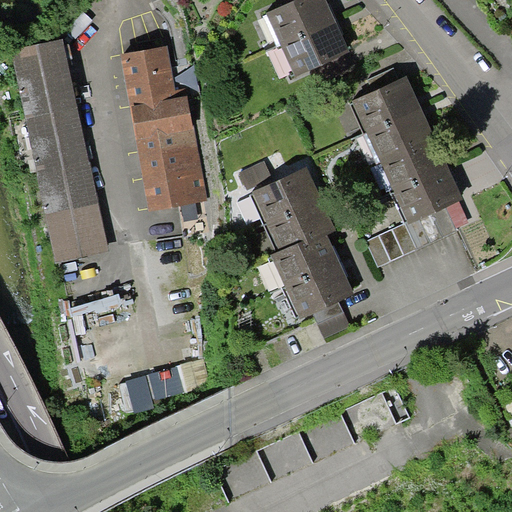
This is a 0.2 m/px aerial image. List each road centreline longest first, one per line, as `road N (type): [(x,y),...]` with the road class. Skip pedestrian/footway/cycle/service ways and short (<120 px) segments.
road 1 (residential): [(511,285),(38,511)]
road 2 (residential): [(399,0),(511,153)]
road 3 (trunk): [(0,389),(53,511)]
